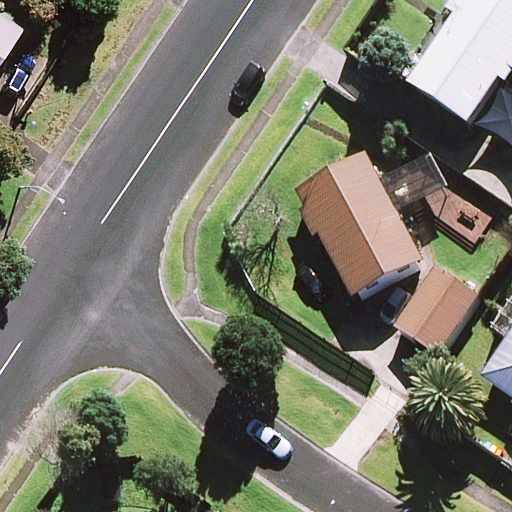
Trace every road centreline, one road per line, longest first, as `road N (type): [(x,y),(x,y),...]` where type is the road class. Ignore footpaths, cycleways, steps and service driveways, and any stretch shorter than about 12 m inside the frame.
road 1 (residential): [(368,511),(249,433),(153,342),(66,276)]
road 2 (residential): [(66,276),(250,0)]
